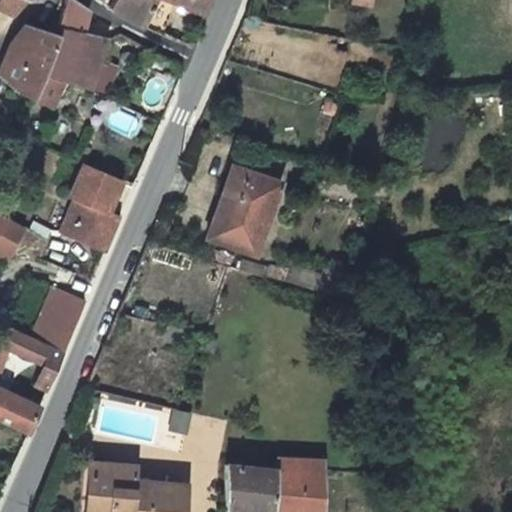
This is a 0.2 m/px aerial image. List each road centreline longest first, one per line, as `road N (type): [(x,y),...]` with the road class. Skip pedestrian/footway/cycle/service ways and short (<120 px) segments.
road 1 (tertiary): [(203,67),(15,511)]
road 2 (residential): [(203,67),(86,0)]
